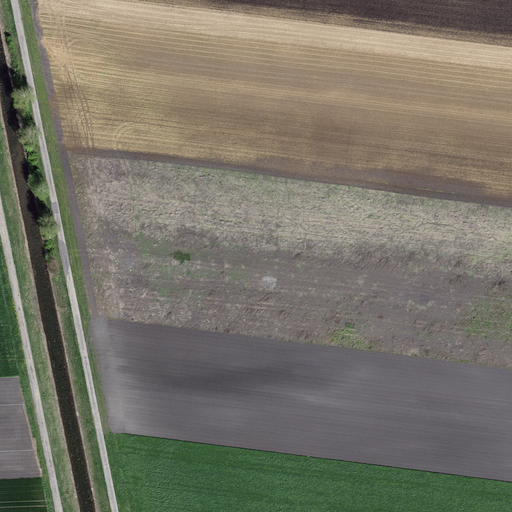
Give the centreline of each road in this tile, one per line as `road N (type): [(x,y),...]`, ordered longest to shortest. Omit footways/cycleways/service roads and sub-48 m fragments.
road 1 (track): [(15,0),(115,511)]
road 2 (track): [(0,211),(59,511)]
